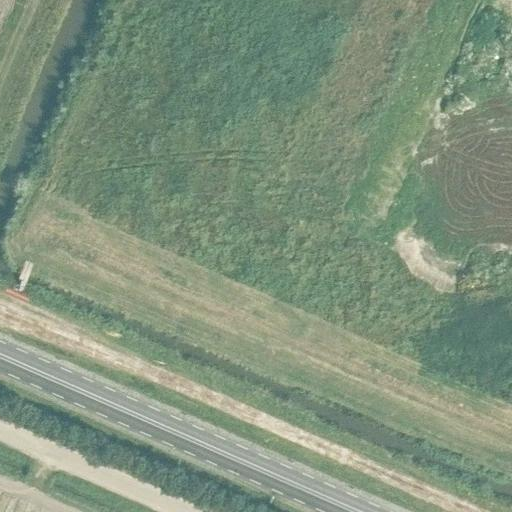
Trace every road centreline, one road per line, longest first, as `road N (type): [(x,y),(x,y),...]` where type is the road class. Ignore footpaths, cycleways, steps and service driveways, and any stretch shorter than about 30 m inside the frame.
road 1 (primary): [(354,511),(0,356)]
road 2 (track): [(511,273),(431,237),(422,188),(505,0)]
road 3 (unclassified): [(182,511),(0,432)]
